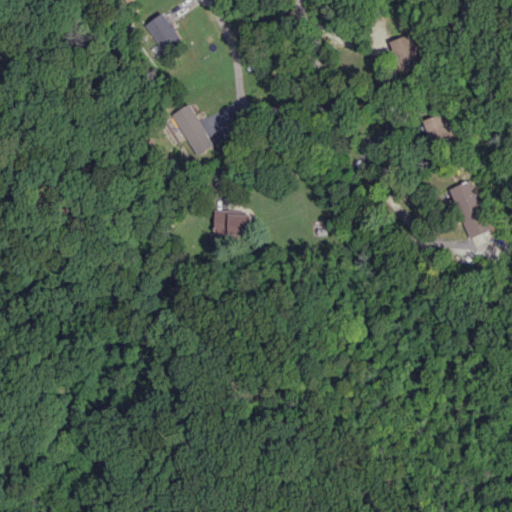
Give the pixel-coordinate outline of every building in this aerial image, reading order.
[(164,53),(183,43),(166,12),(147,23),(164,53)] [(398,70),(418,64),(409,34),(389,40),(398,70)] [(173,113),(198,155),(216,145),(191,103),(173,113)] [(421,118),(426,142),(448,137),(443,114),(421,118)] [(490,229),(470,179),(449,187),(468,237),(490,229)] [(215,231),(228,232),(229,210),(216,209),(215,231)] [(229,213),(229,234),(251,234),(251,213),(229,213)]
